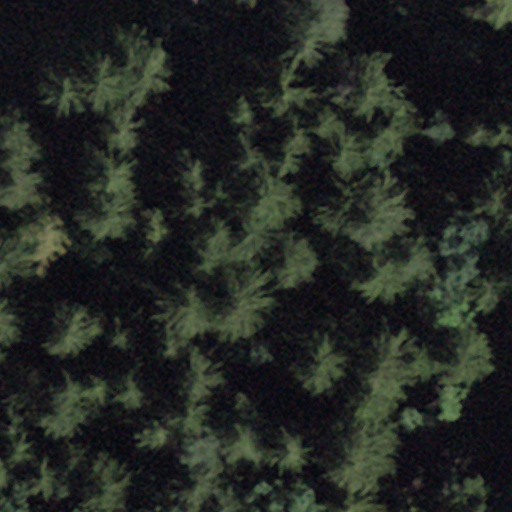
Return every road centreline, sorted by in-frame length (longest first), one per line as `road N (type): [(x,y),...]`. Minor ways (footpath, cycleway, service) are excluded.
road 1 (unknown): [(511,455),(241,511)]
road 2 (unknown): [(151,511),(0,473)]
